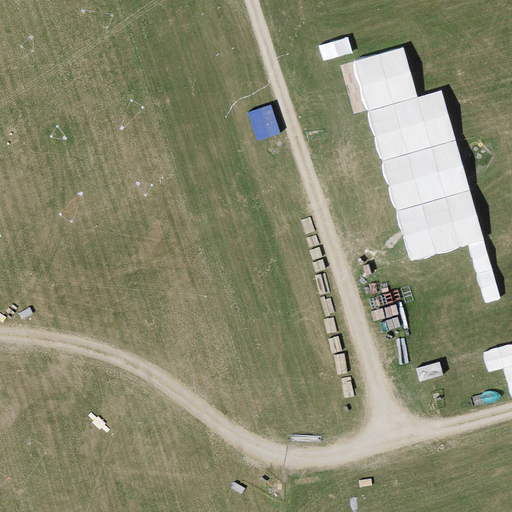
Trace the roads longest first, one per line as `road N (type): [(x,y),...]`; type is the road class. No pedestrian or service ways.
road 1 (track): [(511,410),(325,457),(288,457),(234,435),(120,359),(0,335)]
road 2 (track): [(395,441),(250,0)]
